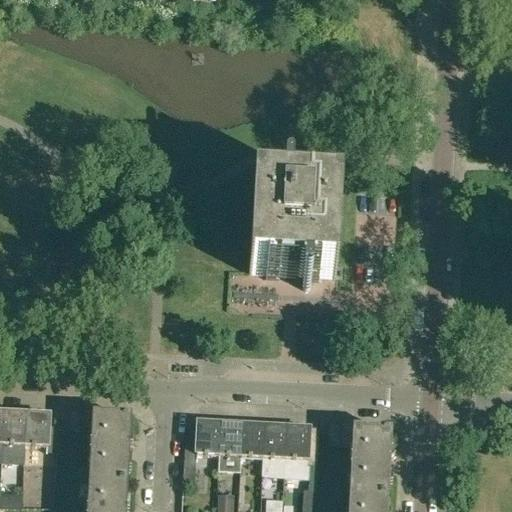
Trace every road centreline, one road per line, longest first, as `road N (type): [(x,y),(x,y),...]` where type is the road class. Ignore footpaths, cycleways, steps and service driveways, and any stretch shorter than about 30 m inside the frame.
road 1 (unclassified): [(427,402),(449,0)]
road 2 (residential): [(427,402),(167,390)]
road 3 (residential): [(167,390),(0,382)]
road 4 (residential): [(161,511),(167,390)]
